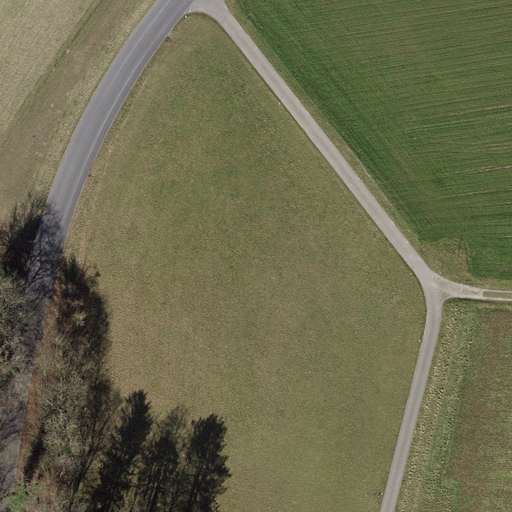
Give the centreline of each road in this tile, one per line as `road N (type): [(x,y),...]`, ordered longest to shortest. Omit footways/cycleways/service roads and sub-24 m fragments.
road 1 (residential): [(211,0),(437,288),(435,329),(388,511)]
road 2 (unclassified): [(0,487),(35,290),(86,139),(129,60),(179,0)]
